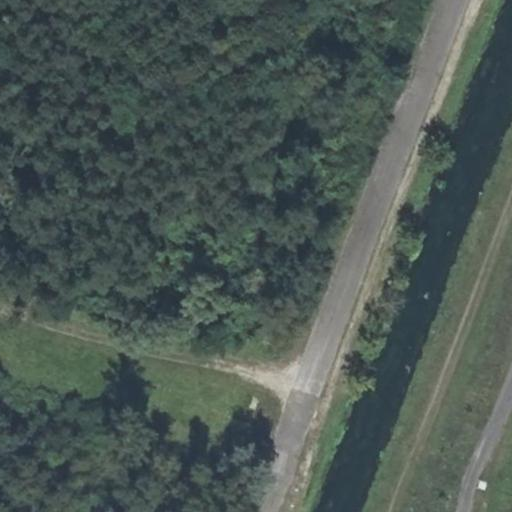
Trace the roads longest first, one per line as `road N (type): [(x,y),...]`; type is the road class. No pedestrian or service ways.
road 1 (track): [(307,382),(119,340),(0,298)]
road 2 (track): [(511,221),(402,511)]
road 3 (track): [(511,391),(464,511)]
